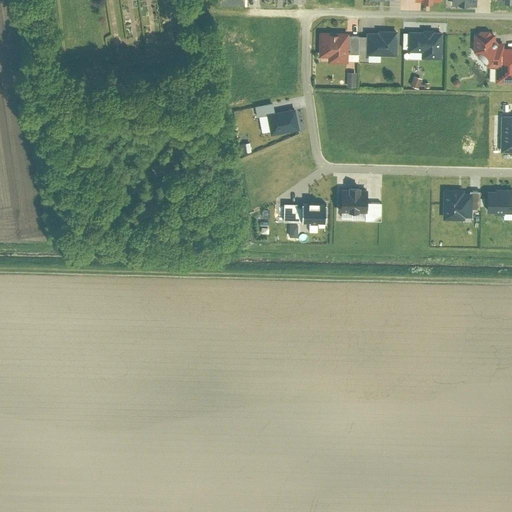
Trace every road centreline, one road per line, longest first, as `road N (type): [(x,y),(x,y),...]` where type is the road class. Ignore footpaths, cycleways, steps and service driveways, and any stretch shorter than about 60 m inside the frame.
road 1 (residential): [(511,171),(329,168),(318,157),(304,67),(305,11)]
road 2 (residential): [(511,14),(305,11)]
